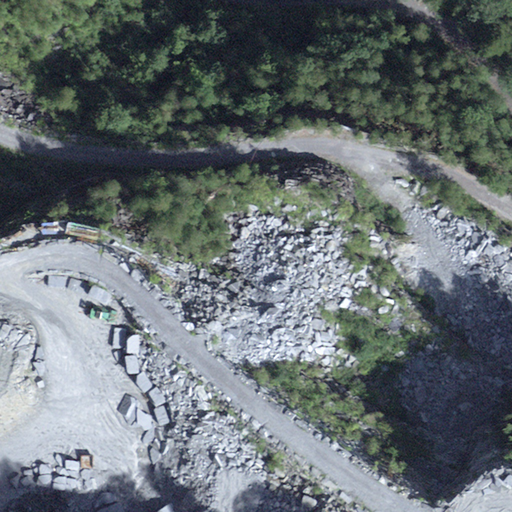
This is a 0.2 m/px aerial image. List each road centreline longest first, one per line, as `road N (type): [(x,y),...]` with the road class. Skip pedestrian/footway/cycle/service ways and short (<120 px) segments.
road 1 (track): [(0,136),(143,160),(290,148),(363,154),(417,163),(511,209)]
road 2 (track): [(382,511),(87,260),(40,258),(0,268)]
road 3 (track): [(3,268),(51,323),(123,460)]
road 4 (track): [(511,111),(443,28),(372,0)]
road 5 (track): [(363,154),(463,296)]
